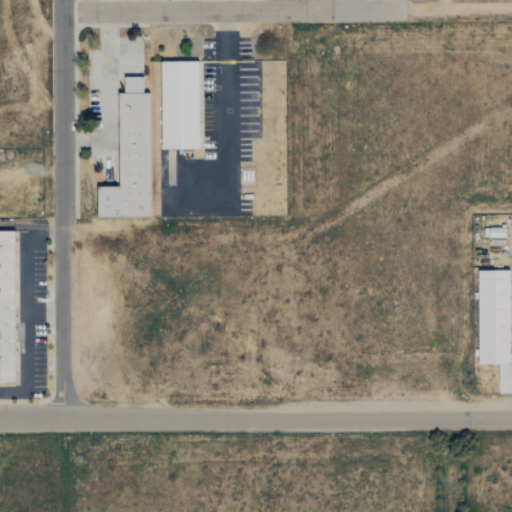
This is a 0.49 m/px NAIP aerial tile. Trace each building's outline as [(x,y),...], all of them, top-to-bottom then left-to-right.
[(161,62),(199,62),(200,148),(162,148),(161,62)] [(124,76),(143,76),(143,92),(124,92),(124,76)] [(118,92),(124,92),(143,92),(149,93),(149,218),(98,216),(97,187),(120,186),(118,92)] [(487,229),(488,245),(505,244),(505,228),(487,229)] [(0,231),(17,231),(17,384),(0,384),(0,231)] [(478,270),(511,270),(511,364),(478,364),(478,270)]
